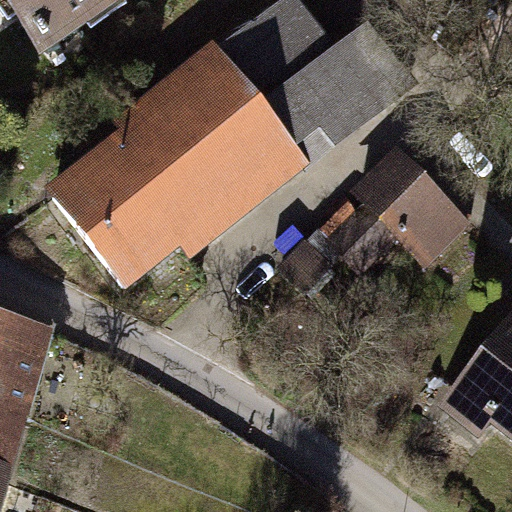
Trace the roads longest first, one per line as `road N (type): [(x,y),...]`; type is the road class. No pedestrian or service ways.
road 1 (track): [(148,373),(385,140),(511,245)]
road 2 (residential): [(0,296),(321,454),(383,511)]
